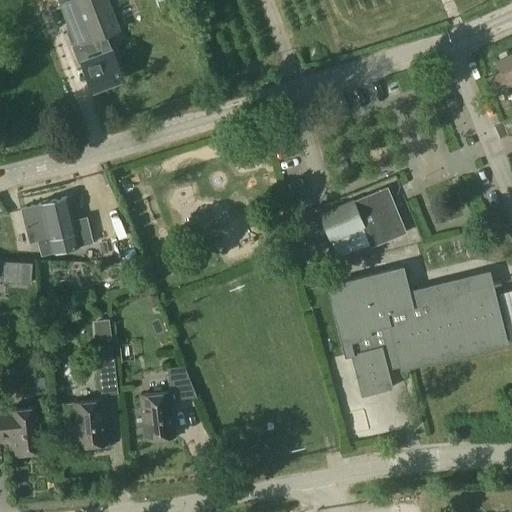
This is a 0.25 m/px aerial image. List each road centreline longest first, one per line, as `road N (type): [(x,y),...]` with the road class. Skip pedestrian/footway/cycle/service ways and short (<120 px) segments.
road 1 (tertiary): [(0,180),(450,44)]
road 2 (unclassified): [(135,511),(397,465),(511,458)]
road 3 (residential): [(511,200),(450,44)]
